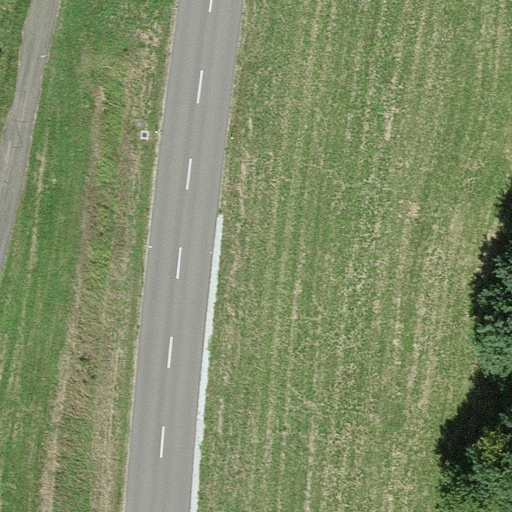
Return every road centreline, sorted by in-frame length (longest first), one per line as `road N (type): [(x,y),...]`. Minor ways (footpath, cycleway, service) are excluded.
road 1 (tertiary): [(157,511),(170,333),(212,0)]
road 2 (track): [(40,0),(0,187)]
